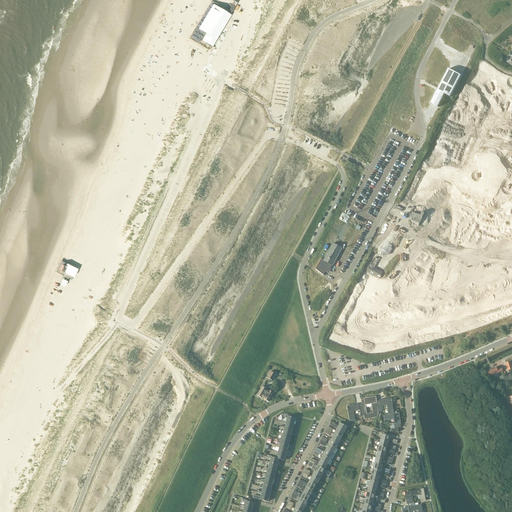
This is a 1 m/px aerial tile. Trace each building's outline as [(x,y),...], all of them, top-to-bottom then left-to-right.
[(210,3),(196,28),(204,32),(199,40),(212,48),(231,15),(210,3)] [(483,71),(480,73),(486,79),(490,76),(487,73),(488,71),(490,70),(484,64),(483,66),(481,69),(484,70),(483,71)] [(448,69),(430,103),(438,107),(445,94),(450,97),(461,76),(448,69)] [(478,75),(467,84),(472,90),(476,88),(474,85),(479,82),(481,85),(484,82),(478,75)] [(499,80),(497,84),(508,88),(511,80),(504,77),(502,81),(499,80)] [(465,87),(457,97),(463,101),(465,100),(464,99),(468,93),(470,94),(471,92),(465,87)] [(485,90),(485,97),(485,98),(487,98),(487,97),(488,97),(488,96),(493,96),(493,97),(495,97),(495,98),(497,98),(497,97),(497,91),(485,90)] [(478,93),(469,102),(473,106),(474,107),(476,106),(475,105),(476,104),(476,103),(479,100),(480,100),(481,99),(482,100),(483,99),(482,98),(482,97),(478,93)] [(499,98),(498,99),(500,100),(501,99),(502,100),(503,99),(507,102),(506,103),(507,104),(507,105),(508,106),(509,105),(511,100),(511,99),(502,93),(499,98)] [(455,102),(453,114),(461,115),(461,113),(460,112),(461,105),(462,105),(462,103),(455,102)] [(466,108),(465,120),(471,121),(473,121),(473,119),(472,119),(472,117),(471,117),(472,112),(473,111),(474,111),(474,109),(473,109),(473,108),(466,108)] [(495,115),(492,121),(503,126),(506,121),(507,119),(505,118),(504,119),(503,119),(502,119),(498,117),(497,116),(498,115),(496,114),(495,115)] [(456,120),(453,127),(460,130),(463,124),(456,120)] [(488,120),(484,126),(491,131),(495,125),(488,120)] [(511,131),(502,128),(499,137),(503,138),(504,135),(510,136),(509,140),(511,140),(511,131)] [(440,131),(436,138),(443,143),(449,133),(445,130),(444,133),(440,131)] [(484,135),(483,136),(485,138),(486,137),(487,137),(488,137),(492,140),(491,140),(493,141),(492,142),(494,143),(495,142),(498,137),(488,130),(484,135)] [(463,132),(462,144),(468,145),(470,145),(470,143),(469,143),(469,141),(468,141),(468,136),(469,136),(469,135),(471,135),(471,133),(469,133),(469,132),(463,132)] [(451,146),(447,147),(448,156),(462,155),(461,146),(457,147),(457,150),(451,150),(451,146)] [(468,148),(465,153),(475,160),(478,156),(479,154),(477,153),(477,154),(475,153),(475,154),(471,151),(472,150),(470,149),(471,148),(469,147),(468,148)] [(432,150),(428,158),(434,160),(438,153),(432,150)] [(483,154),(481,155),(481,156),(483,162),(495,159),(493,153),(493,151),(490,152),(491,153),(489,154),(490,154),(485,156),(485,155),(483,155),(483,154)] [(498,156),(493,163),(499,167),(503,160),(498,156)] [(463,161),(457,163),(459,171),(465,169),(463,161)] [(444,164),(442,170),(450,173),(452,167),(444,164)] [(479,166),(475,166),(476,175),(490,174),(489,165),(485,166),(486,169),(479,169),(479,166)] [(506,165),(503,165),(503,175),(511,173),(511,168),(507,169),(506,165)] [(419,172),(418,177),(426,178),(427,175),(427,173),(429,174),(431,171),(431,169),(423,169),(423,171),(423,173),(419,172)] [(478,181),(477,189),(488,191),(489,187),(486,186),(486,182),(478,181)] [(453,185),(447,187),(449,195),(455,194),(453,185)] [(497,188),(492,195),(498,199),(503,192),(497,188)] [(441,192),(434,193),(435,201),(442,200),(441,192)] [(475,200),(475,201),(477,202),(477,201),(478,201),(479,200),(483,202),(485,203),(484,204),(486,205),(487,203),(488,197),(476,194),(475,200)] [(447,211),(446,213),(447,214),(451,218),(460,209),(455,205),(454,204),(453,205),(454,206),(453,207),(453,208),(450,212),(449,211),(448,212),(447,211)] [(464,216),(462,217),(468,222),(476,213),(471,208),(469,210),(470,211),(465,216),(464,216)] [(412,213),(411,218),(411,221),(417,223),(417,228),(419,228),(419,223),(421,222),(424,212),(423,212),(422,212),(421,212),(420,215),(412,213)] [(508,216),(502,221),(506,226),(511,221),(508,216)] [(436,225),(435,227),(436,228),(441,231),(449,221),(444,218),(443,217),(441,219),(442,219),(441,221),(442,221),(439,225),(438,224),(437,226),(436,225)] [(453,227),(452,229),(458,234),(466,225),(460,219),(459,221),(460,222),(455,227),(453,227)] [(491,223),(488,227),(493,232),(497,228),(491,223)] [(390,231),(372,262),(380,266),(397,235),(390,231)] [(421,237),(419,238),(420,239),(423,244),(434,237),(430,232),(429,231),(427,232),(428,233),(427,234),(427,235),(423,238),(423,237),(422,238),(421,237)] [(443,238),(442,240),(447,245),(456,236),(450,231),(448,232),(449,234),(444,239),(443,238)] [(483,232),(479,236),(485,241),(489,237),(483,232)] [(475,241),(471,245),(477,251),(480,246),(475,241)] [(402,251),(401,252),(402,253),(402,254),(406,258),(415,249),(411,245),(410,244),(408,245),(409,246),(408,247),(408,248),(405,251),(404,251),(403,252),(402,251)] [(427,251),(425,253),(430,259),(439,251),(435,245),(433,246),(433,248),(428,252),(427,251)] [(504,246),(501,251),(508,255),(511,250),(504,246)] [(466,250),(462,255),(468,260),(472,256),(466,250)] [(497,255),(494,260),(500,265),(503,260),(497,255)] [(395,264),(394,265),(395,266),(395,267),(400,270),(408,261),(403,257),(402,256),(400,258),(401,259),(400,260),(401,260),(398,264),(397,263),(396,265),(395,264)] [(411,267),(410,268),(415,273),(423,264),(418,259),(416,261),(417,262),(412,267),(411,267)] [(457,260),(452,263),(457,270),(462,266),(457,260)] [(62,262),(57,272),(71,280),(76,269),(62,262)] [(490,263),(487,268),(493,273),(497,268),(490,263)] [(447,267),(442,271),(447,277),(452,274),(447,267)] [(386,279),(385,281),(386,282),(392,285),(398,274),(393,271),(391,270),(390,272),(391,273),(391,274),(391,275),(389,279),(388,278),(387,280),(386,279)] [(367,272),(364,278),(371,282),(375,276),(367,272)] [(400,280),(398,282),(404,287),(412,277),(406,272),(405,274),(406,275),(401,281),(400,280)] [(482,273),(479,277),(485,282),(489,278),(482,273)] [(435,277),(431,282),(437,287),(441,282),(435,277)] [(495,288),(493,289),(494,290),(497,295),(508,289),(505,284),(504,284),(504,282),(502,284),(502,285),(501,285),(502,286),(497,289),(497,288),(496,289),(495,288)] [(378,292),(377,294),(378,295),(384,298),(390,288),(385,284),(385,285),(383,284),(382,286),(383,286),(383,288),(381,292),(380,292),(379,293),(378,292)] [(393,296),(392,298),(399,302),(404,291),(397,287),(396,289),(397,290),(394,297),(393,296)] [(492,291),(487,295),(492,302),(497,298),(492,291)] [(351,295),(348,309),(357,311),(357,307),(354,306),(356,300),(360,301),(361,297),(351,295)] [(440,301),(437,306),(449,311),(451,306),(451,305),(452,304),(450,303),(449,304),(448,304),(448,305),(443,303),(443,302),(442,301),(442,300),(440,299),(440,301)] [(416,300),(409,305),(412,311),(420,306),(416,300)] [(469,304),(467,305),(468,307),(470,312),(482,308),(479,302),(479,300),(477,301),(477,303),(476,303),(476,304),(472,306),(471,305),(470,305),(469,304)] [(428,307),(425,307),(426,315),(431,315),(431,311),(433,310),(435,310),(434,302),(432,302),(429,304),(430,306),(428,307)] [(453,306),(452,312),(465,313),(465,307),(465,305),(463,305),(463,306),(462,306),(461,307),(457,306),(455,305),(455,304),(453,304),(453,306)] [(383,310),(381,317),(389,319),(391,313),(383,310)] [(489,311),(485,311),(485,320),(499,320),(499,311),(495,311),(495,315),(489,315),(489,311)] [(343,316),(342,321),(353,324),(355,316),(347,313),(346,317),(343,316)] [(407,318),(403,319),(406,328),(419,325),(417,316),(413,317),(414,320),(408,322),(407,318)] [(470,318),(466,319),(467,328),(481,326),(480,318),(476,318),(477,321),(470,322),(470,318)] [(382,321),(373,322),(374,331),(386,330),(385,325),(382,326),(382,321)] [(436,322),(436,330),(447,331),(448,327),(444,327),(445,322),(436,322)] [(429,328),(423,330),(425,338),(432,336),(429,328)] [(493,374),(493,375),(503,370),(502,368),(498,370),(496,367),(487,371),(490,376),(493,374)] [(275,374),(271,372),(267,378),(272,381),(275,374)] [(506,384),(511,381),(511,377),(511,373),(503,376),(506,384)] [(257,396),(263,399),(268,402),(273,393),(268,390),(268,391),(265,389),(266,389),(262,386),(257,396)] [(376,399),(375,396),(364,398),(364,399),(361,400),(361,404),(363,416),(364,420),(377,418),(378,412),(376,401),(376,400),(376,399)] [(386,405),(388,414),(393,413),(391,398),(379,400),(379,401),(376,401),(378,412),(381,412),(383,410),(382,406),(386,405)] [(359,411),(360,417),(363,416),(361,404),(358,404),(346,406),(349,422),(355,421),(353,412),(359,411)] [(393,419),(394,425),(393,425),(394,429),(390,429),(391,431),(394,433),(398,432),(398,428),(400,428),(400,424),(401,424),(399,412),(396,413),(396,412),(395,412),(395,413),(393,413),(388,414),(383,415),(384,421),(393,419)] [(287,417),(286,422),(293,424),(295,418),(288,416),(284,414),(283,416),(287,417)] [(285,424),(284,428),(292,430),(293,424),(286,422),(282,421),(281,423),(285,424)] [(335,424),(330,421),(329,424),(334,427),(337,429),(344,432),(347,427),(340,423),(338,427),(335,425),(335,424)] [(284,430),(283,434),(290,436),(292,430),(284,428),(280,427),(280,429),(284,430)] [(341,438),(344,432),(337,429),(334,434),(338,436),(341,438)] [(341,438),(338,436),(334,434),(331,432),(326,430),(324,433),(329,436),(330,434),(333,436),(331,439),(338,443),(341,438)] [(290,436),(283,434),(279,433),(278,435),(282,436),(281,440),(289,442),(290,436)] [(280,446),(279,446),(287,448),(289,442),(281,440),(277,439),(277,441),(281,442),(280,446)] [(331,439),(328,445),(335,448),(338,443),(331,439)] [(390,446),(387,445),(388,442),(380,440),(378,446),(386,448),(395,450),(396,446),(390,445),(390,446)] [(278,452),(285,454),(287,448),(279,446),(280,446),(276,445),(275,447),(279,448),(278,452)] [(333,454),(335,448),(328,445),(325,450),(333,454)] [(315,451),(320,454),(330,459),(333,454),(325,450),(324,452),(316,448),(315,451)] [(277,454),(276,459),(278,459),(284,461),(285,454),(278,452),(274,451),(274,453),(277,454)] [(322,457),(320,461),(327,464),(330,459),(320,454),(315,451),(313,454),(318,457),(319,455),(322,457)] [(384,457),(385,454),(377,452),(376,458),(383,459),(387,460),(392,462),(393,458),(387,457),(387,458),(384,457)] [(269,463),(277,465),(278,459),(276,459),(271,457),(267,455),(266,458),(270,459),(269,463)] [(311,458),(309,462),(324,470),(327,464),(320,461),(319,463),(311,458)] [(275,471),(277,465),(269,463),(265,461),(265,464),(269,465),(268,469),(275,471)] [(307,465),(312,468),(311,470),(314,471),(322,475),(324,470),(309,462),(307,465)] [(273,477),(275,471),(268,469),(264,468),(260,467),(260,468),(260,467),(259,469),(267,471),(266,475),(273,477)] [(314,471),(312,476),(319,480),(322,475),(314,471)] [(266,477),(265,481),(264,481),(272,483),(273,477),(266,475),(262,474),(262,476),(266,477)] [(312,476),(309,482),(316,485),(319,480),(312,476)] [(264,483),(263,487),(270,489),(272,483),(264,481),(265,481),(261,480),(260,482),(264,483)] [(300,480),(298,483),(303,486),(303,485),(313,491),(316,492),(319,487),(316,485),(309,482),(308,484),(300,480)] [(303,485),(303,486),(298,483),(296,486),(301,489),(300,491),(303,492),(310,496),(313,491),(303,485)] [(259,486),(259,488),(262,489),(261,493),(269,495),(270,489),(263,487),(259,486)] [(412,497),(419,495),(420,502),(425,501),(423,489),(420,489),(404,492),(407,504),(408,507),(414,506),(412,497)] [(310,496),(303,492),(302,495),(299,493),(294,490),(292,494),(308,502),(310,496)] [(267,501),(269,495),(261,493),(258,492),(257,494),(261,495),(260,497),(254,495),(253,498),(260,500),(260,499),(267,501)] [(308,502),(292,494),(291,497),(296,500),(299,501),(298,503),(305,507),(308,502)] [(245,503),(244,506),(244,507),(251,509),(253,503),(246,501),(242,500),(241,502),(245,503)] [(302,511),(305,507),(298,503),(295,508),(301,511),(302,511)]
